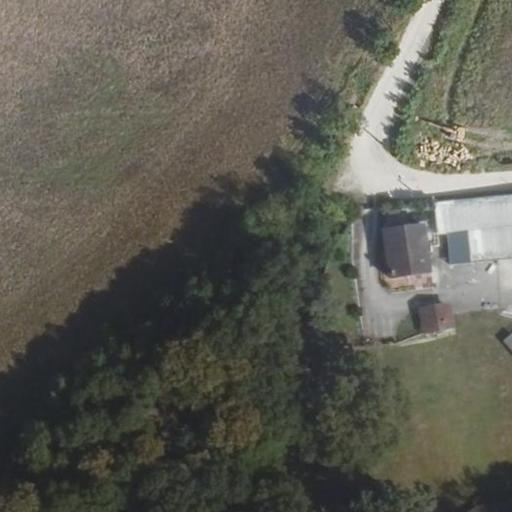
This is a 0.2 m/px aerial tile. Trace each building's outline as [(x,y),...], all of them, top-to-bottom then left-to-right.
[(469,232),(470,259),(511,256),(511,194),(439,199),(440,234),(469,232)] [(421,257),(417,231),(362,237),(367,290),(412,286),(409,258),(421,257)] [(455,260),(469,259),(469,240),(455,241),(455,260)] [(419,305),(422,333),(455,329),(451,302),(419,305)] [(511,332),(502,341),(511,351),(511,332)] [(511,511),(508,503),(480,511),(511,511)]
